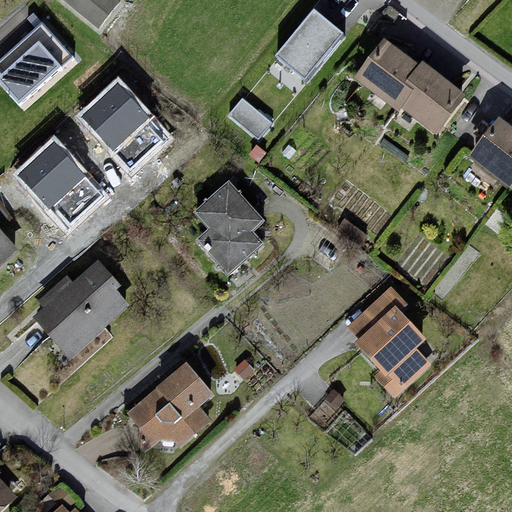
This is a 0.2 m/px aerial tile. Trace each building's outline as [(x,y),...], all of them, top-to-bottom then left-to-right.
[(116,5),(109,0),(52,0),(95,33),(116,5)] [(345,36),(314,12),(276,60),(307,84),(345,36)] [(73,59),(42,24),(0,61),(0,72),(1,74),(0,75),(0,83),(19,105),(73,59)] [(374,40),(342,81),(385,115),(391,108),(427,137),(458,100),(411,65),(406,69),(374,40)] [(170,136),(117,78),(77,115),(129,172),(170,136)] [(261,138),(276,120),(245,96),(231,114),(261,138)] [(511,139),(487,119),(458,160),(511,199),(511,139)] [(107,193),(54,136),(14,173),(67,230),(107,193)] [(224,182),(186,216),(201,231),(190,242),(219,276),(257,247),(247,232),(256,222),(224,182)] [(0,243),(0,261),(10,253),(0,243)] [(114,289),(88,266),(26,324),(62,362),(124,307),(107,296),(114,289)] [(382,290),(345,324),(348,347),(388,399),(422,366),(407,353),(414,346),(392,318),(400,306),(382,290)] [(177,369),(118,419),(133,439),(129,450),(135,456),(152,447),(175,446),(201,422),(189,409),(202,397),(177,369)]
